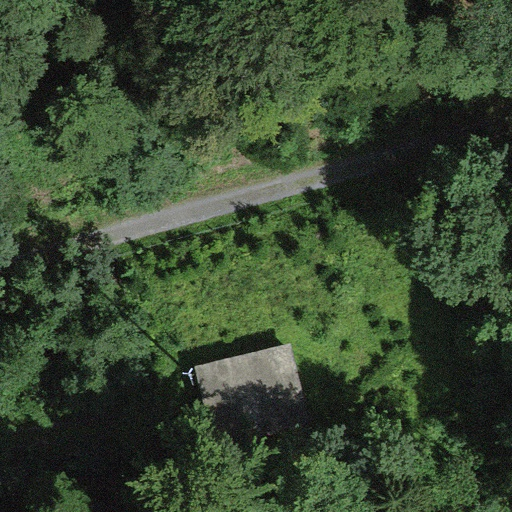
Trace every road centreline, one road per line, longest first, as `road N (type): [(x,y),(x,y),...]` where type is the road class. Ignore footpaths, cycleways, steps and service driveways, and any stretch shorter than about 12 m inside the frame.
road 1 (track): [(0,268),(274,180),(511,127)]
road 2 (track): [(0,453),(127,420)]
